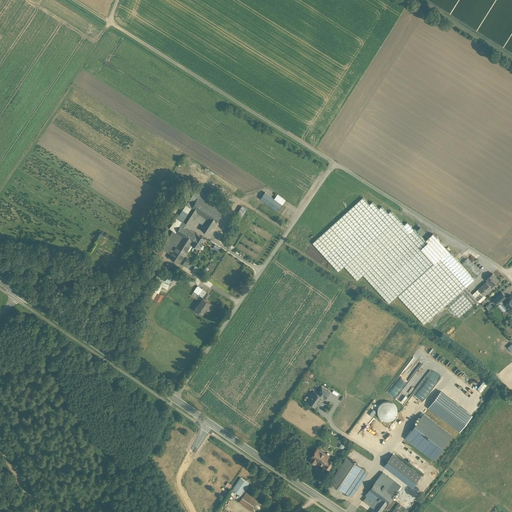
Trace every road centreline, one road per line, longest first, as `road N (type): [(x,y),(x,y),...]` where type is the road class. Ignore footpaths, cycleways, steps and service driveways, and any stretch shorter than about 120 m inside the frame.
road 1 (unclassified): [(508,274),(333,162),(174,398)]
road 2 (track): [(333,162),(107,19),(114,0)]
road 3 (secondary): [(343,511),(174,398)]
road 4 (secondary): [(174,398),(18,293)]
